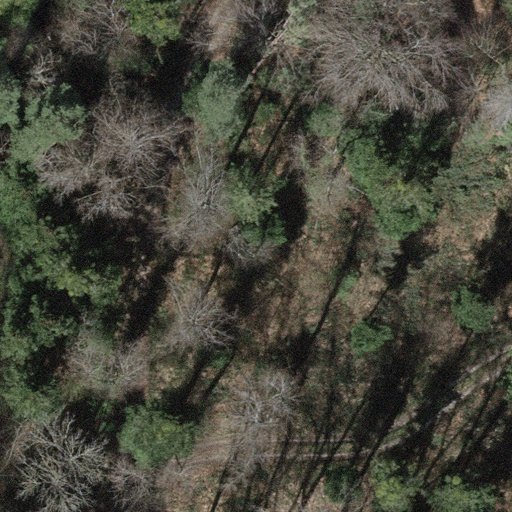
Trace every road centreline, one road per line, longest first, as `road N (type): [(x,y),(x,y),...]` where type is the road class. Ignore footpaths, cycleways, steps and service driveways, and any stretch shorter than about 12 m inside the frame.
road 1 (track): [(231,0),(160,162),(131,289),(110,511)]
road 2 (track): [(511,350),(406,423),(353,437),(117,465)]
